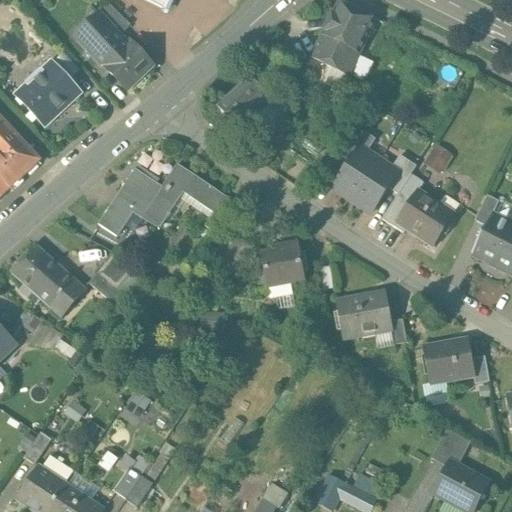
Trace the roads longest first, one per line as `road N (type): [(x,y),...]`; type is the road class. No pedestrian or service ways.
road 1 (residential): [(511,338),(151,112)]
road 2 (tertiary): [(0,247),(151,112)]
road 3 (tertiary): [(151,112),(276,0)]
